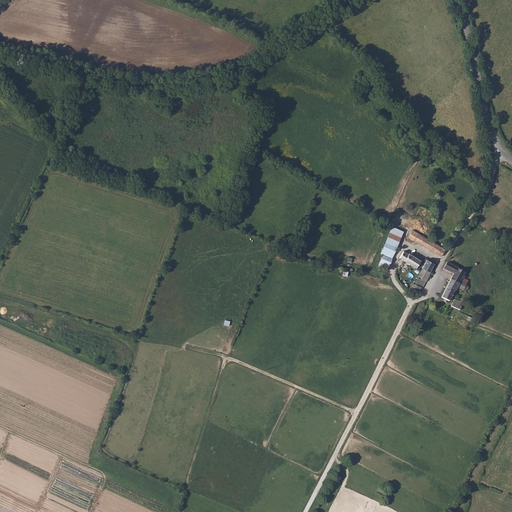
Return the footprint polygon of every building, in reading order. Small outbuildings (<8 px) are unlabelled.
[(409,233),(407,237),(441,257),(446,250),(431,242),(427,239),(418,234),(417,237),(409,233)] [(385,244),(380,254),(383,255),(392,259),(396,249),(385,244)] [(399,259),(416,269),(417,266),(421,261),(408,254),(403,252),(399,259)] [(383,255),(380,262),(389,266),(392,259),(383,255)] [(427,260),(422,269),(431,273),(435,264),(427,260)] [(466,284),(461,281),(463,278),(465,273),(459,270),(459,269),(447,263),(443,270),(453,274),(441,298),(448,302),(454,291),(455,292),(457,289),(463,292),(464,291),(466,292),(467,292),(468,291),(469,290),(469,289),(469,288),(468,287),(467,287),(468,285),(466,284)] [(412,284),(409,290),(417,294),(421,288),(422,289),(425,282),(426,283),(431,273),(422,269),(418,277),(415,286),(412,284)]
